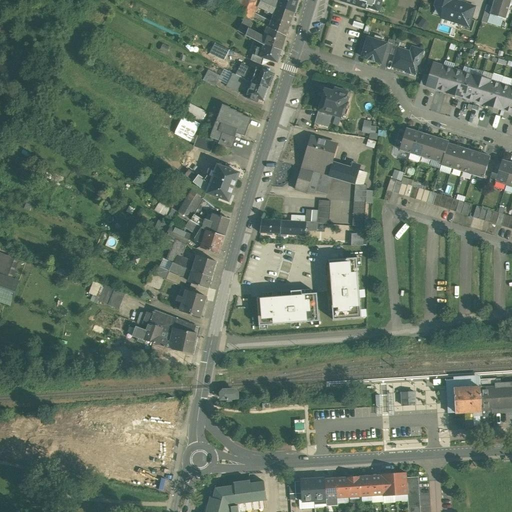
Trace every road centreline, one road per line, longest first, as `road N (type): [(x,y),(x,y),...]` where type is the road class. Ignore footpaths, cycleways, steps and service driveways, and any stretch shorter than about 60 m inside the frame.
road 1 (tertiary): [(198,412),(228,272),(296,50)]
road 2 (residential): [(296,50),(376,76),(412,111),(511,142)]
road 3 (tertiary): [(297,463),(431,455)]
